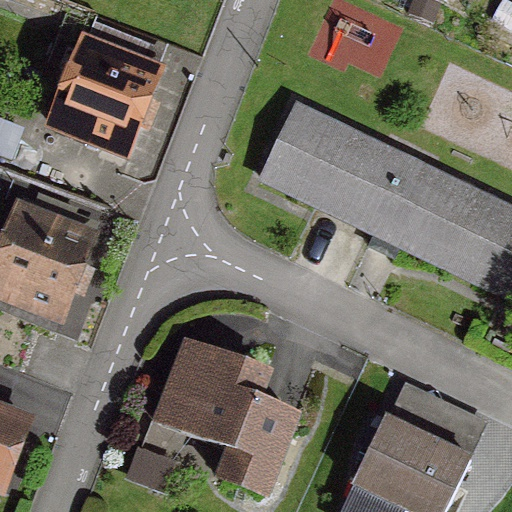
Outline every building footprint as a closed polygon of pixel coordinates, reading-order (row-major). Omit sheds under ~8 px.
[(81,47),(78,46),(46,127),(121,156),(135,123),(143,126),(148,113),(140,110),(153,76),(127,65),(135,44),(89,26),(81,47)] [(257,183),(369,236),(508,303),(511,294),(511,216),(292,111),(257,183)] [(16,133),(0,126),(0,159),(4,161),(16,133)] [(0,300),(56,322),(75,276),(88,242),(61,231),(69,211),(37,198),(29,219),(13,212),(0,244),(0,300)] [(227,455),(216,483),(257,499),(288,418),(251,404),(261,376),(183,346),(166,390),(152,426),(227,455)] [(0,464),(16,424),(0,418),(0,464)] [(374,437),(366,454),(349,489),(398,511),(440,511),(464,463),(381,423),(374,437)]
